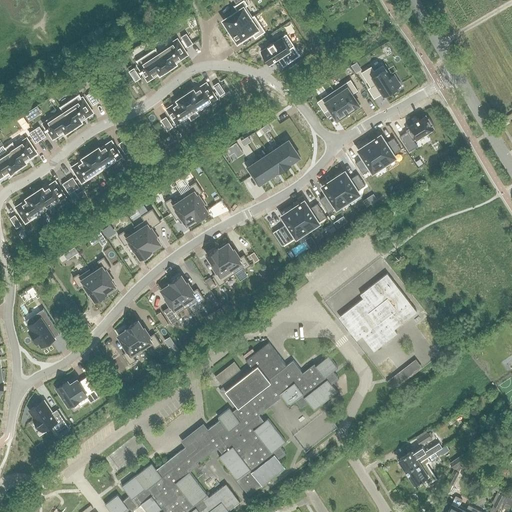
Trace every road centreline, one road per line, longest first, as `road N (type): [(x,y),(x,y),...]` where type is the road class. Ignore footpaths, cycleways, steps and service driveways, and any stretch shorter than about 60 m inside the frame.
road 1 (residential): [(335,146),(297,187),(166,262),(80,349),(15,388)]
road 2 (unclassified): [(0,485),(9,478),(54,482),(244,337)]
road 3 (residential): [(0,198),(77,139),(208,64)]
road 4 (unclassified): [(335,333),(370,377),(341,436),(385,511)]
road 5 (residential): [(208,64),(273,83),(335,146)]
road 6 (residential): [(15,388),(12,277),(0,247)]
road 7 (residential): [(456,73),(335,146)]
